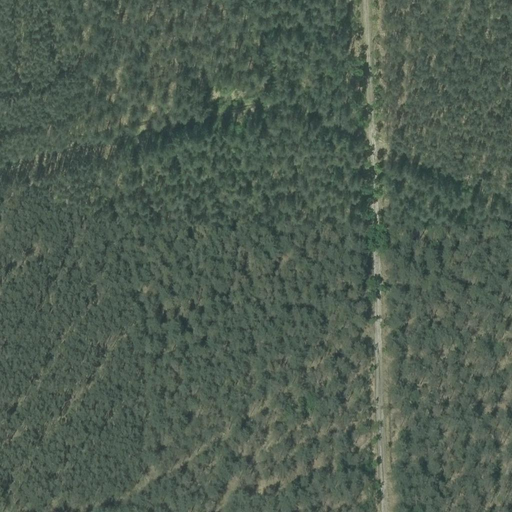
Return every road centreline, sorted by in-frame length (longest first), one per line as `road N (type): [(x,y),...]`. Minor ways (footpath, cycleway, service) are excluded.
road 1 (track): [(511,196),(267,101),(0,164)]
road 2 (track): [(383,511),(374,333),(92,511)]
road 3 (track): [(374,333),(364,134)]
road 4 (track): [(361,0),(364,134)]
